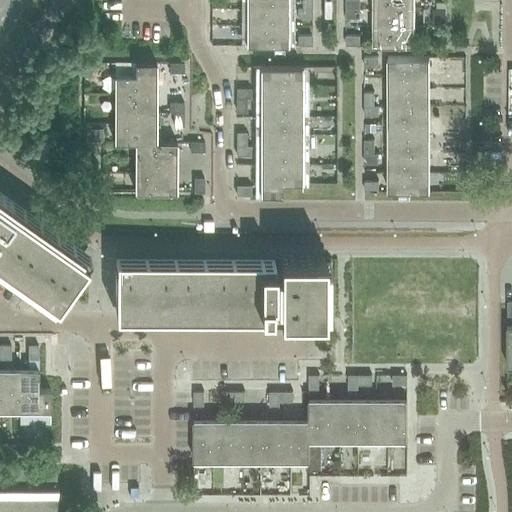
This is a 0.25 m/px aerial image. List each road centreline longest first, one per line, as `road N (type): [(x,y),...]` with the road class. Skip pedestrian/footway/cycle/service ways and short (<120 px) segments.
road 1 (residential): [(511,212),(223,207),(220,97),(197,48),(195,10)]
road 2 (residential): [(100,329),(101,454),(162,454)]
road 3 (residential): [(304,341),(162,340)]
